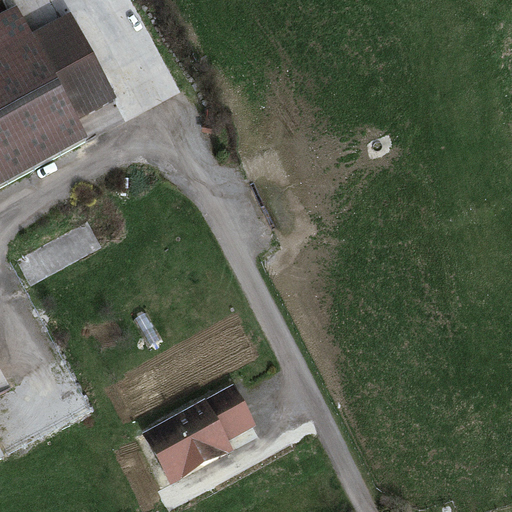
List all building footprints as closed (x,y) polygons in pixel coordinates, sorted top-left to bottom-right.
[(0,58),(36,39),(21,11),(0,21),(0,58)] [(0,190),(91,141),(80,121),(119,100),(76,18),(36,39),(0,58),(0,190)] [(228,442),(227,440),(255,425),(237,391),(207,408),(210,414),(198,421),(195,414),(151,437),(167,465),(179,469),(194,461),(208,465),(223,456),(218,447),(228,442)] [(228,442),(218,447),(223,456),(232,451),(228,442)] [(176,482),(208,465),(194,461),(179,469),(167,465),(176,482)]
